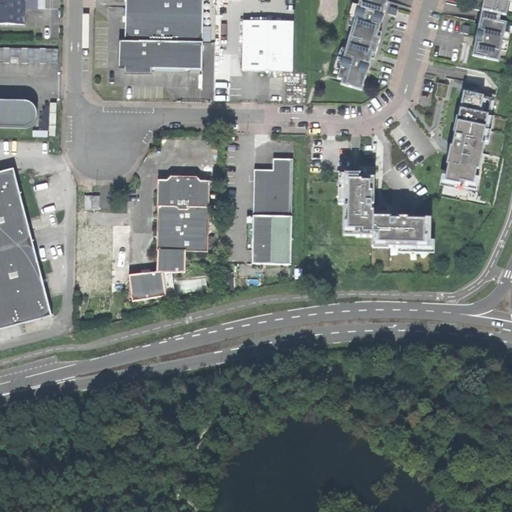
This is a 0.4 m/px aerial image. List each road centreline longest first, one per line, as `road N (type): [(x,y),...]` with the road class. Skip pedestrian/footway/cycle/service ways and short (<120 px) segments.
road 1 (tertiary): [(20,390),(372,331),(511,343)]
road 2 (tertiary): [(451,314),(375,310),(263,322),(53,374),(20,390)]
road 3 (unclassified): [(429,0),(400,95),(368,120),(124,119)]
road 4 (unclassified): [(75,0),(76,103),(93,116),(124,119)]
